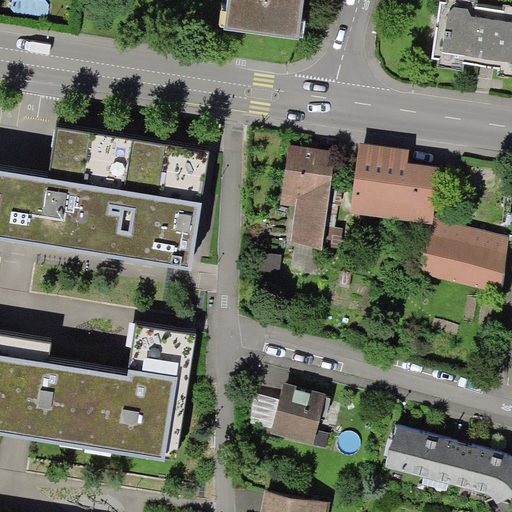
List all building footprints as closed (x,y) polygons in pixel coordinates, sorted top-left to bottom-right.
[(302,0),(226,0),(223,21),(298,31),(302,0)] [(511,7),(460,0),(439,0),(431,54),(511,65),(511,7)] [(0,233),(190,262),(195,231),(209,148),(57,123),(48,173),(36,171),(0,164),(0,233)] [(322,244),(334,152),(289,146),(282,201),(300,203),(295,237),(322,244)] [(437,165),(359,155),(352,204),(430,214),(437,165)] [(433,215),(420,265),(502,285),(507,238),(433,215)] [(280,270),(281,252),(259,250),(257,268),(280,270)] [(0,430),(175,458),(195,334),(135,324),(129,362),(127,373),(47,360),(50,342),(24,338),(0,333),(0,430)] [(326,413),(331,394),(284,382),(280,398),(272,428),(313,438),(320,411),(326,413)] [(252,423),(272,428),(280,398),(255,391),(252,423)] [(396,423),(386,462),(502,493),(511,486),(511,456),(497,450),(472,443),(472,446),(457,443),(458,439),(396,423)] [(268,490),(264,511),(325,511),(328,501),(268,490)]
